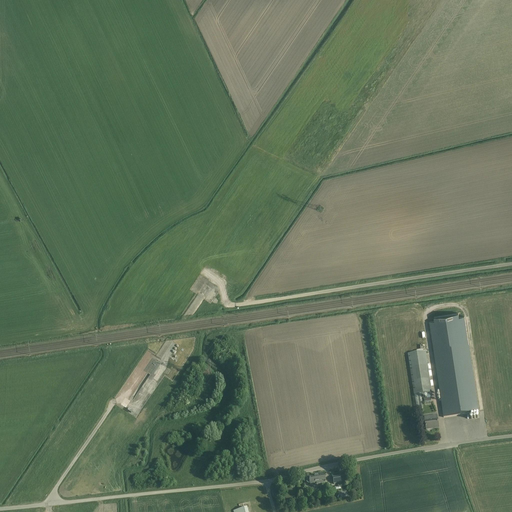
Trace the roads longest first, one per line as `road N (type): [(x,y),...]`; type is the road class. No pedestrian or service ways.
road 1 (unclassified): [(219,271),(231,304),(511,264)]
road 2 (unclassified): [(0,509),(265,481)]
road 3 (unclassified): [(265,481),(511,438)]
